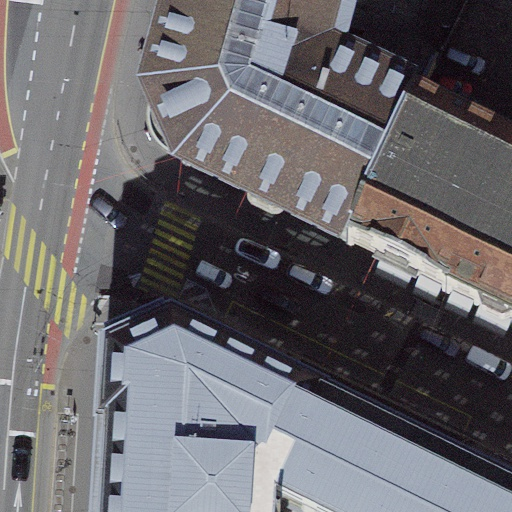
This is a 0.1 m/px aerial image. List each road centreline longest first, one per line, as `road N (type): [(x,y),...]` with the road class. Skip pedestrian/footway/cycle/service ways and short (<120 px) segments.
road 1 (tertiary): [(5,160),(511,411)]
road 2 (primary): [(5,160),(18,0)]
